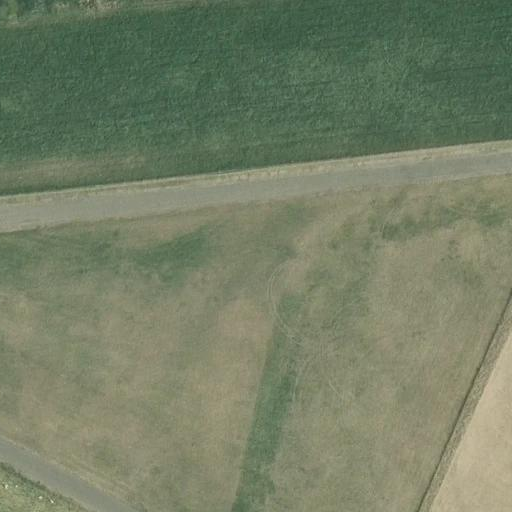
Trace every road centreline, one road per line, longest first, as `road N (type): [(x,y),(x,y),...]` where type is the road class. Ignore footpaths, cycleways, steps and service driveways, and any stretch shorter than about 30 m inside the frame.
road 1 (unclassified): [(0,202),(511,152)]
road 2 (unclassified): [(126,511),(0,445)]
